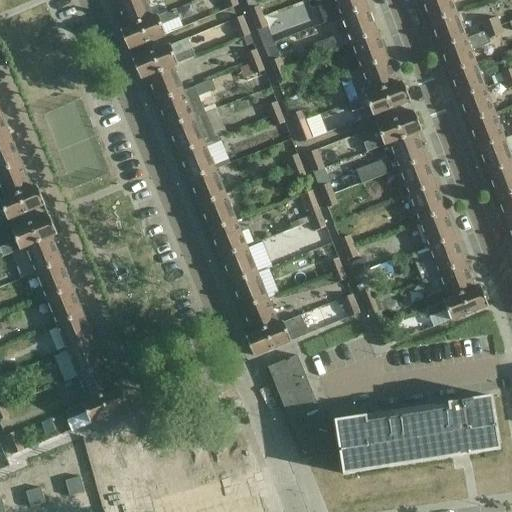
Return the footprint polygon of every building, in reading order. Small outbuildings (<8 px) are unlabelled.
[(152,19),(144,0),(122,0),(116,3),(127,30),(152,19)] [(239,6),(236,0),(222,0),(227,11),(239,6)] [(264,17),(257,0),(245,0),(250,11),(253,21),(264,17)] [(365,0),(334,0),(341,18),(368,7),(365,0)] [(457,15),(451,0),(421,0),(431,25),(457,15)] [(378,33),(368,7),(341,18),(347,33),(332,38),(336,48),(351,43),(378,33)] [(175,9),(152,19),(127,30),(121,32),(129,51),(166,35),(162,26),(179,19),(175,9)] [(466,39),(457,15),(431,25),(440,49),(466,39)] [(251,37),(243,17),(232,21),(240,41),(251,37)] [(268,28),(264,17),(253,21),(258,32),(268,28)] [(481,24),(484,32),(501,26),(498,18),(481,24)] [(504,35),(501,26),(484,32),(488,41),(504,35)] [(484,32),(466,39),(440,49),(449,74),(476,64),(469,48),(488,41),(484,32)] [(388,59),(378,33),(351,43),(361,69),(388,59)] [(264,47),(274,73),(284,68),(274,43),(264,47)] [(170,47),(152,54),(133,62),(141,80),(147,78),(173,68),(196,58),(192,49),(175,57),(170,47)] [(246,56),(250,66),(260,62),(257,52),(246,56)] [(398,86),(388,59),(361,69),(361,70),(349,74),(359,100),(398,86)] [(260,62),(250,66),(240,70),(244,80),(265,72),(260,62)] [(485,89),(476,64),(449,74),(459,99),(485,89)] [(183,93),(173,68),(147,78),(158,104),(183,93)] [(289,80),(284,68),(274,73),(278,84),(289,80)] [(511,70),(500,74),(504,83),(511,79),(511,70)] [(211,93),(207,83),(195,88),(183,93),(158,104),(168,129),(201,116),(206,114),(199,98),(211,93)] [(359,100),(348,104),(351,112),(355,123),(411,102),(404,83),(398,86),(359,100)] [(485,89),(459,99),(468,124),(494,114),(485,89)] [(285,101),(294,124),(305,120),(302,112),(300,113),(293,98),(285,101)] [(266,108),(270,118),(281,114),(277,103),(266,108)] [(0,143),(11,139),(0,111),(0,143)] [(422,132),(415,113),(377,128),(381,137),(363,144),(367,153),(389,144),(416,134),(422,132)] [(270,118),(274,128),(285,124),(281,114),(270,118)] [(504,139),(494,114),(468,124),(478,149),(504,139)] [(201,116),(168,129),(178,155),(204,144),(212,141),(201,116)] [(313,140),(305,120),(294,124),(302,144),(313,140)] [(426,161),(416,134),(389,144),(394,157),(357,171),(362,185),(399,171),(426,161)] [(0,173),(21,164),(11,139),(0,143),(0,173)] [(511,164),(511,159),(504,139),(478,149),(487,174),(511,164)] [(215,170),(204,144),(178,155),(189,181),(215,170)] [(317,151),(307,155),(314,174),(325,170),(317,151)] [(296,152),(286,156),(291,170),(302,166),(296,152)] [(436,185),(426,161),(399,171),(408,196),(436,185)] [(32,190),(21,164),(0,173),(0,188),(5,200),(5,201),(32,190)] [(511,192),(511,164),(487,174),(497,198),(511,192)] [(306,176),(302,166),(291,170),(295,180),(306,176)] [(327,169),(325,170),(314,174),(324,200),(334,195),(330,185),(333,184),(327,169)] [(226,196),(215,170),(189,181),(200,207),(226,196)] [(446,212),(436,185),(408,196),(418,222),(446,212)] [(45,206),(38,187),(32,190),(5,201),(5,200),(0,202),(0,212),(4,211),(8,221),(45,206)] [(292,230),(301,227),(322,218),(312,192),(299,197),(307,218),(290,225),(292,230)] [(511,192),(497,198),(497,200),(506,224),(511,221),(511,192)] [(338,205),(334,195),(324,200),(328,209),(338,205)] [(226,196),(200,207),(210,232),(236,222),(226,196)] [(456,238),(446,212),(418,222),(428,248),(456,238)] [(57,235),(50,217),(12,232),(17,243),(0,249),(0,251),(3,260),(13,256),(25,250),(25,249),(52,238),(57,235)] [(332,243),(322,218),(301,227),(311,253),(323,249),(322,247),(332,243)] [(236,222),(210,232),(221,258),(247,247),(236,222)] [(350,237),(340,241),(344,251),(354,247),(350,237)] [(62,263),(52,238),(25,249),(25,250),(13,256),(23,279),(35,274),(62,263)] [(465,264),(456,238),(428,248),(417,253),(427,279),(438,274),(465,264)] [(343,269),(332,243),(322,247),(323,249),(329,263),(328,264),(332,273),(343,269)] [(257,273),(247,247),(221,258),(231,284),(257,273)] [(358,257),(354,247),(344,251),(349,262),(358,257)] [(366,258),(348,266),(353,278),(371,271),(366,258)] [(72,289),(62,263),(35,274),(46,300),(72,289)] [(476,291),(465,264),(438,274),(444,289),(427,296),(431,306),(448,300),(476,291)] [(354,298),(343,269),(332,273),(343,303),(354,298)] [(268,299),(257,273),(231,284),(242,310),(268,299)] [(489,307),(481,288),(476,291),(448,300),(431,306),(426,308),(429,317),(447,311),(451,321),(489,307)] [(83,315),(72,289),(46,300),(56,326),(83,315)] [(375,299),(371,289),(361,293),(365,303),(375,299)] [(361,314),(354,298),(343,303),(349,318),(361,314)] [(278,324),(268,299),(242,310),(253,336),(278,324)] [(379,309),(375,299),(365,303),(375,329),(386,325),(380,309),(379,309)] [(94,341),(83,315),(56,326),(67,352),(94,341)] [(253,336),(247,338),(254,356),(254,357),(262,354),(273,349),(291,342),(309,335),(301,315),(278,324),(253,336)] [(393,343),(386,325),(375,329),(382,348),(393,343)] [(104,367),(94,341),(67,352),(78,377),(104,367)] [(287,361),(268,368),(269,369),(280,397),(292,426),(301,449),(304,455),(319,449),(326,446),(331,445),(332,445),(328,421),(325,421),(321,414),(310,385),(298,356),(287,361)] [(115,392),(104,367),(78,377),(88,402),(88,403),(115,392)] [(128,409),(121,390),(115,392),(88,403),(88,402),(66,412),(70,421),(87,414),(91,424),(128,409)] [(336,421),(344,475),(360,473),(359,466),(387,461),(388,468),(461,457),(461,455),(470,454),(470,455),(486,453),(485,446),(500,444),(492,397),(449,403),(450,410),(368,423),(367,417),(336,421)] [(0,421),(10,417),(5,407),(0,409),(0,421)] [(5,437),(10,449),(13,456),(24,451),(16,432),(5,437)] [(81,478),(73,480),(77,495),(85,493),(81,478)] [(73,480),(66,482),(70,497),(77,495),(73,480)] [(41,488),(34,491),(38,506),(46,504),(41,488)] [(34,491),(26,493),(31,508),(38,506),(34,491)]
